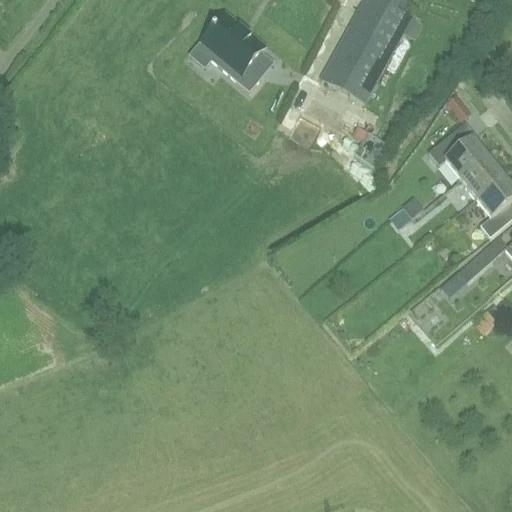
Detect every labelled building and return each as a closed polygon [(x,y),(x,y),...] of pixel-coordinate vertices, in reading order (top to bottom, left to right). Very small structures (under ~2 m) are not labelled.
[(366,0),(320,86),(364,110),(412,21),(404,17),(407,0),(366,0)] [(261,82),(249,71),(265,52),(224,19),(202,46),(216,58),(211,65),(249,96),(261,82)] [(386,184),(427,126),(401,107),(360,166),(386,184)] [(461,184),(489,162),(473,142),(445,165),(461,184)] [(476,203),(504,181),(489,162),(461,184),(476,203)] [(511,224),(511,210),(510,208),(511,206),(511,191),(504,181),(476,203),(490,221),(480,230),(489,242),(511,224)] [(422,206),(413,218),(427,228),(435,215),(422,206)] [(478,261),(459,277),(468,287),(486,270),(478,261)] [(491,312),(487,315),(487,316),(497,327),(504,321),(494,309),(491,312)]
